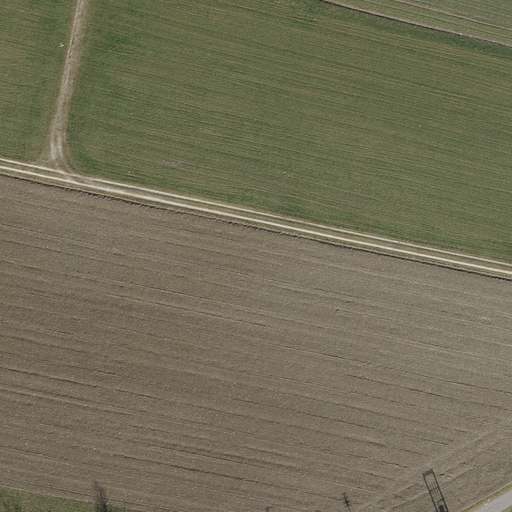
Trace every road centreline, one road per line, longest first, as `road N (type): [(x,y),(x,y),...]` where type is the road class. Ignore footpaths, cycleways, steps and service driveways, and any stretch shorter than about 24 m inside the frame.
road 1 (track): [(511,272),(0,163)]
road 2 (track): [(84,0),(60,125),(63,160),(77,180)]
